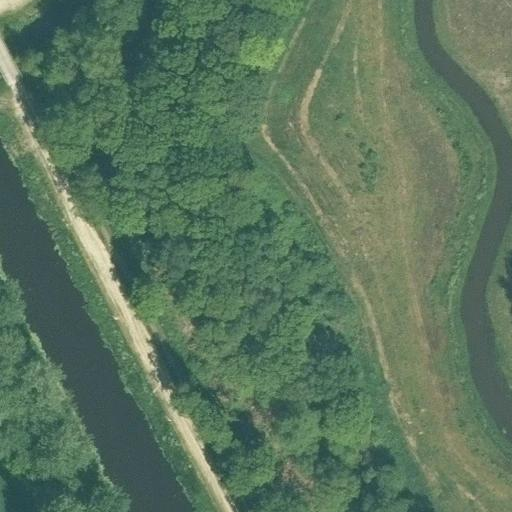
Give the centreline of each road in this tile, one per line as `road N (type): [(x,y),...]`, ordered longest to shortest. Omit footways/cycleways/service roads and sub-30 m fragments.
road 1 (track): [(236,511),(0,56)]
road 2 (track): [(242,0),(178,182),(124,272)]
